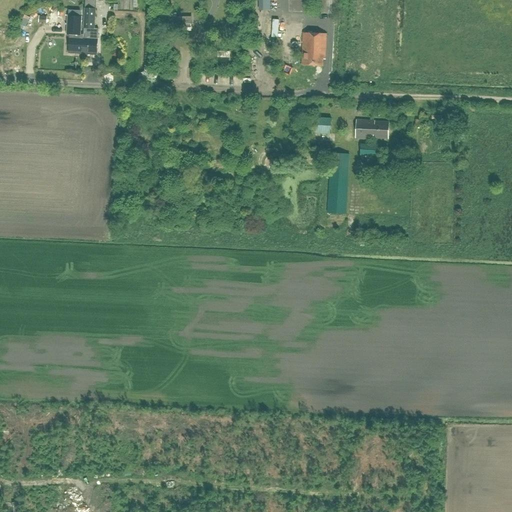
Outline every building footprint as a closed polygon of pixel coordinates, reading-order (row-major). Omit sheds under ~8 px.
[(81,34),(80,54),(97,55),(99,28),(95,28),(97,9),(86,8),(83,35),(81,34)] [(80,54),(81,34),(80,34),(81,17),(70,16),(68,54),(80,54)] [(323,66),(323,59),(325,60),(326,34),(303,33),(301,65),(323,66)] [(310,133),(340,135),(341,119),(311,117),(310,133)] [(389,123),(374,122),(374,121),(356,120),(355,139),(373,140),(373,138),(388,139),(389,123)] [(360,144),(359,166),(372,167),(372,156),(377,157),(378,145),(360,144)] [(346,214),(349,154),(331,153),(327,213),(346,214)] [(356,210),(356,198),(348,198),(348,210),(356,210)]
